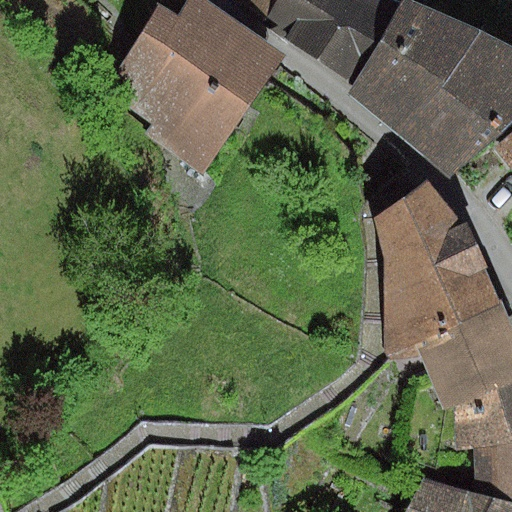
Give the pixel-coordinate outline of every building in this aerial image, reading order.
[(120,88),(223,164),(300,60),(218,0),(209,0),(196,18),(181,6),(120,88)] [(375,88),(425,9),(407,0),(283,0),(318,24),(311,39),(375,88)] [(375,88),(477,178),(508,149),(511,145),(511,47),(425,9),(375,88)] [(405,313),(416,355),(435,351),(511,320),(511,281),(489,235),(454,192),(399,219),(405,313)] [(511,320),(435,351),(467,417),(478,414),(490,411),(511,401),(511,320)] [(511,401),(490,411),(478,414),(484,455),(511,450),(511,401)] [(511,450),(484,455),(486,496),(491,497),(511,502),(511,450)] [(486,496),(431,484),(415,511),(511,511),(511,502),(491,497),(486,496)]
